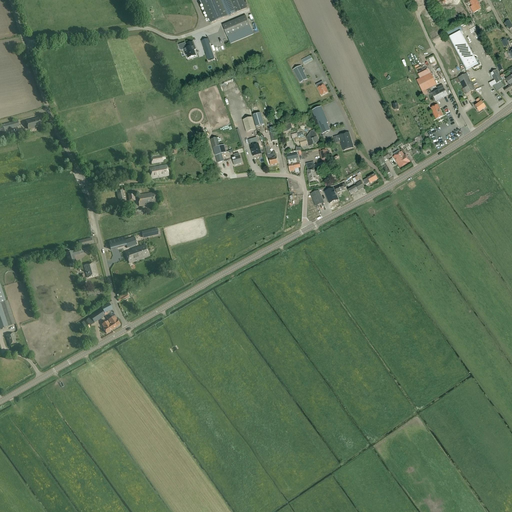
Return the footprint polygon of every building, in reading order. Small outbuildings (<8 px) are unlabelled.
[(228,16),(235,13),(246,8),(242,0),(229,0),(234,11),(232,12),(231,10),(226,12),(220,0),(199,0),(210,24),(228,16)] [(465,0),(467,4),(470,2),(469,3),(472,7),(470,8),(473,13),(480,9),(478,6),(479,5),(476,0),(465,0)] [(227,37),(250,28),(246,16),(223,26),(227,37)] [(460,32),(449,38),(466,70),(472,67),(473,69),(481,65),(477,58),(474,59),(460,32)] [(195,49),(192,41),(184,44),(185,48),(183,49),(184,53),(185,52),(187,58),(195,55),(193,49),(195,49)] [(210,47),(208,43),(204,45),(207,52),(211,51),(212,50),(211,47),(210,47)] [(301,60),(304,64),(312,60),(310,55),(301,60)] [(304,72),(301,66),(292,70),(299,84),(307,80),(303,72),(304,72)] [(489,84),(491,87),(492,86),(501,82),(502,81),(497,70),(490,74),(494,81),(489,84)] [(434,73),(419,80),(425,91),(439,84),(434,73)] [(475,90),(467,74),(458,78),(466,94),(475,90)] [(316,85),(317,89),(321,96),(328,92),(324,85),(322,82),(316,85)] [(501,82),(492,86),(495,90),(497,92),(504,86),(501,82)] [(437,88),(438,90),(431,94),(436,102),(448,96),(443,88),(442,85),(437,88)] [(476,101),(478,105),(475,107),(479,112),(486,108),(481,102),(482,102),(479,99),(476,101)] [(320,105),(311,109),(324,138),(329,136),(326,129),(329,128),(325,121),(327,120),(320,105)] [(430,108),(436,119),(442,116),(437,105),(430,108)] [(261,113),(253,116),(256,127),(265,124),(261,113)] [(41,128),(39,118),(28,121),(30,131),(41,128)] [(243,120),(246,133),(256,130),(253,118),(243,120)] [(8,130),(20,127),(18,120),(0,125),(0,126),(3,139),(11,137),(10,132),(8,133),(8,130)] [(269,128),(271,142),(277,141),(276,132),(275,127),(269,128)] [(319,143),(316,135),(313,137),(314,138),(311,139),(311,138),(306,140),(305,136),(299,138),(297,133),(291,135),(292,140),(295,139),(296,143),(299,142),(301,147),(306,145),(307,147),(319,143)] [(337,143),(340,142),(343,151),(353,148),(348,133),(338,136),(338,135),(335,137),(337,143)] [(217,138),(210,140),(217,163),(224,161),(222,154),(226,153),(224,145),(220,146),(217,138)] [(261,154),(256,138),(248,140),(253,157),(261,154)] [(390,157),(397,153),(395,149),(391,151),(376,160),(383,172),(385,171),(382,165),(386,163),(385,161),(391,158),(390,157)] [(320,152),(319,152),(321,160),(322,160),(329,158),(327,150),(320,152)] [(269,158),(269,159),(270,165),(278,164),(277,157),(276,154),(275,154),(275,152),(272,152),(273,154),(267,156),(267,159),(269,158)] [(402,152),(393,158),(400,168),(410,162),(405,155),(404,156),(402,152)] [(152,165),(164,162),(164,161),(166,161),(165,156),(163,157),(163,155),(162,153),(151,155),(152,157),(150,158),(152,165)] [(233,155),(234,158),(232,159),(234,166),(242,164),(240,156),(239,153),(233,155)] [(306,164),(308,171),(306,171),(309,182),(317,180),(315,169),(316,168),(317,169),(323,167),(323,166),(324,166),(324,168),(328,167),(327,162),(324,163),(323,164),(322,163),(316,165),(314,165),(313,162),(306,164)] [(300,168),(299,163),(289,165),(288,165),(290,172),(295,171),(294,169),(300,168)] [(151,179),(168,176),(167,166),(150,169),(151,179)] [(374,174),(363,181),(366,185),(370,183),(370,184),(377,180),(374,174)] [(355,186),(358,191),(364,188),(360,181),(355,184),(356,185),(355,186)] [(345,184),(342,185),(335,188),(337,194),(344,190),(343,189),(347,187),(345,184)] [(358,191),(355,186),(348,191),(351,195),(358,191)] [(123,189),(117,190),(119,201),(126,200),(123,189)] [(334,190),(325,194),(330,205),(339,202),(334,190)] [(316,207),(320,205),(323,204),(318,191),(311,194),(316,207)] [(137,196),(139,206),(156,203),(154,193),(137,196)] [(157,228),(141,232),(143,239),(159,235),(157,228)] [(134,237),(125,241),(124,238),(108,242),(111,250),(126,246),(127,249),(137,245),(134,237)] [(92,238),(79,241),(80,248),(93,244),(92,238)] [(126,252),(130,263),(149,256),(145,245),(126,252)] [(118,256),(124,254),(122,248),(116,249),(118,256)] [(66,254),(69,265),(77,263),(75,256),(82,254),(80,250),(66,254)] [(94,263),(84,266),(87,278),(97,275),(94,263)] [(0,329),(16,324),(8,301),(6,301),(0,284),(0,329)] [(107,313),(113,310),(109,304),(101,308),(105,314),(107,313)] [(90,317),(94,323),(105,316),(101,310),(90,317)] [(107,321),(107,322),(108,323),(108,324),(112,330),(120,325),(117,320),(115,316),(108,321),(111,324),(110,325),(107,321)] [(108,323),(107,322),(102,325),(104,328),(103,329),(106,334),(112,330),(108,324),(108,323)] [(10,345),(16,343),(15,339),(16,338),(14,333),(6,336),(7,341),(8,341),(10,345)]
